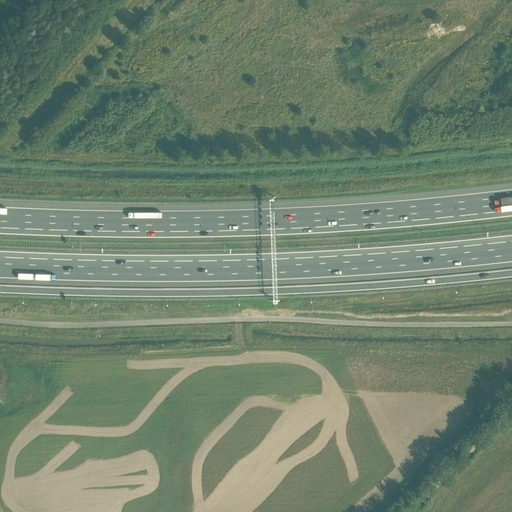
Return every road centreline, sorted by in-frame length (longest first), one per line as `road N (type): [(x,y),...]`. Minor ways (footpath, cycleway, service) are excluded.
road 1 (motorway): [(511,203),(208,224),(0,220)]
road 2 (motorway): [(0,265),(300,264),(511,247)]
road 3 (motorway): [(0,284),(316,288),(511,274)]
